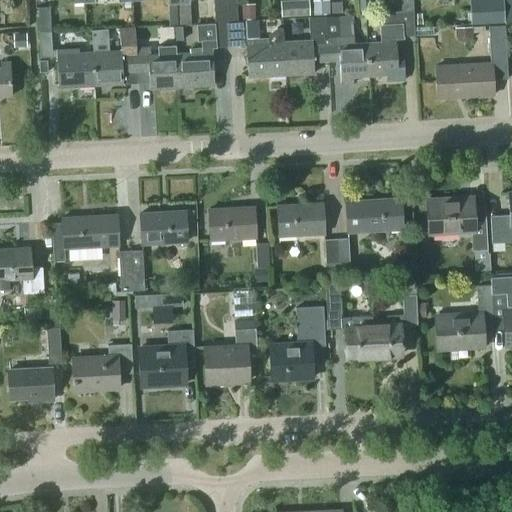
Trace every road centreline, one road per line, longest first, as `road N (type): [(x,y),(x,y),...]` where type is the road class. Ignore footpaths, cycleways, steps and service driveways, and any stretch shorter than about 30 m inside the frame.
road 1 (residential): [(0,161),(511,132)]
road 2 (residential): [(44,438),(511,411)]
road 3 (residential): [(221,485),(261,467),(511,452)]
road 4 (residential): [(48,477),(172,470),(221,485)]
